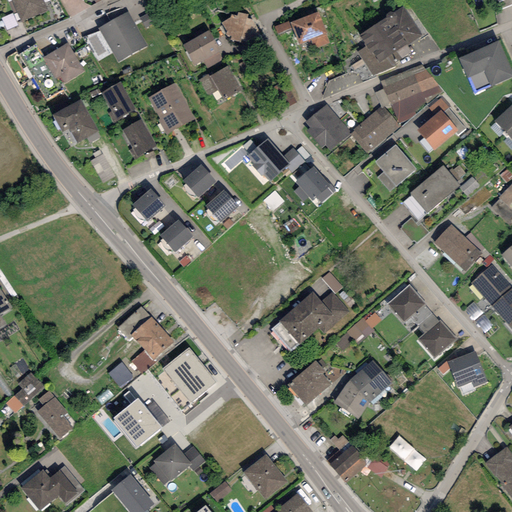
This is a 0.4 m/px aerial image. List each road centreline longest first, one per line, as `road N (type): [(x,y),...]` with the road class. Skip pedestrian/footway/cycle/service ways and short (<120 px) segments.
road 1 (secondary): [(349,511),(98,213)]
road 2 (residential): [(288,119),(511,371)]
road 3 (residential): [(288,119),(511,25)]
road 4 (residential): [(98,213),(124,189),(288,119)]
road 5 (secondary): [(88,201),(0,73)]
road 6 (residential): [(428,511),(511,386)]
